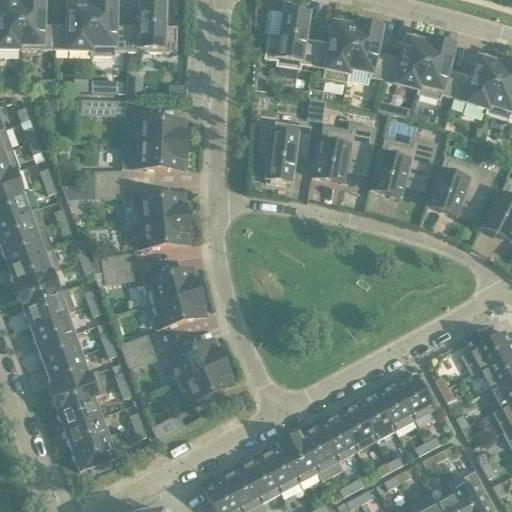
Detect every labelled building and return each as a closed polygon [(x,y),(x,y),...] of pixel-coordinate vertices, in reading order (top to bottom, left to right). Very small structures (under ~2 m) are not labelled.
[(0,0),(0,52),(18,52),(19,0),(0,0)] [(54,53),(55,27),(43,26),(43,0),(38,0),(22,0),(23,0),(19,0),(18,52),(54,53)] [(91,1),(90,59),(114,60),(114,54),(126,55),(127,28),(115,28),(115,2),(111,2),(110,0),(94,0),(95,2),(91,1)] [(127,28),(126,55),(176,56),(176,29),(164,29),(164,3),(159,3),(159,0),(143,0),(144,3),(139,2),(138,28),(127,28)] [(55,27),(54,53),(89,54),(89,59),(90,59),(91,1),(72,1),(72,6),(67,6),(66,27),(55,27)] [(312,69),(316,43),(304,42),(308,16),(303,15),(304,11),(288,9),(288,13),(283,12),(279,38),(267,36),(263,62),(275,64),(275,69),(299,73),(300,68),(312,69)] [(345,86),(358,25),(338,21),(338,26),(333,25),(329,46),(317,43),(316,43),(312,69),(323,72),(321,81),(345,86)] [(382,84),(388,58),(376,55),(381,30),(376,29),(377,25),(362,22),(361,26),(358,25),(345,86),(346,86),(349,72),(369,76),(368,81),(382,84)] [(416,97),(430,42),(411,37),(410,41),(405,40),(400,61),(388,58),(382,84),(416,92),(415,97),(416,97)] [(452,101),(459,76),(447,73),(454,48),(449,47),(450,43),(435,39),(434,43),(430,42),(416,97),(439,103),(441,98),(452,101)] [(485,117),(502,62),(483,56),(482,61),(477,59),(471,80),(459,76),(452,101),(486,112),(484,117),(485,117)] [(511,120),(511,61),(507,59),(506,63),(502,62),(485,117),(508,124),(509,119),(511,120)] [(311,99),(308,120),(323,122),(326,102),(311,99)] [(81,104),(80,117),(124,119),(125,105),(81,104)] [(24,110),(16,113),(20,126),(29,122),(24,110)] [(134,147),(185,149),(186,134),(183,130),(183,124),(135,122),(134,147)] [(270,182),(269,186),(285,188),(285,184),(290,185),(293,159),(306,161),(309,135),(294,132),(294,137),(274,135),(274,130),(259,128),(256,154),(268,156),(265,182),(270,182)] [(317,145),(311,180),(335,184),(341,185),(343,186),(343,184),(344,181),(346,167),(365,170),(372,133),(351,129),(349,136),(326,132),(323,146),(317,145)] [(4,131),(0,132),(0,155),(12,151),(4,131)] [(28,146),(36,143),(32,131),(24,134),(28,146)] [(36,143),(28,146),(32,157),(40,154),(36,143)] [(377,157),(369,192),(392,198),(398,199),(400,200),(401,198),(401,195),(405,181),(424,186),(433,149),(412,144),(410,151),(386,145),(383,159),(377,157)] [(185,149),(134,147),(134,171),(181,173),(181,167),(185,163),(185,149)] [(12,151),(0,155),(0,178),(13,174),(19,172),(11,152),(12,152),(12,151)] [(437,174),(425,208),(448,216),(455,218),(456,218),(457,217),(458,214),(462,200),(481,206),(491,177),(447,162),(442,176),(437,174)] [(43,186),(51,183),(47,171),(38,174),(43,186)] [(13,174),(0,178),(0,201),(21,194),(13,174)] [(94,188),(122,187),(122,174),(94,175),(94,188)] [(51,183),(43,186),(47,198),(55,195),(51,183)] [(122,187),(94,188),(95,201),(123,200),(122,187)] [(497,197),(481,229),(502,240),(508,243),(510,243),(510,242),(511,239),(511,238),(511,188),(509,187),(502,200),(497,197)] [(76,202),(76,191),(65,191),(65,202),(76,202)] [(21,194),(0,201),(0,224),(37,211),(37,210),(28,214),(21,195),(21,194)] [(137,227),(188,222),(186,208),(182,205),(182,198),(134,203),(137,227)] [(37,211),(0,224),(0,247),(45,231),(37,211)] [(58,227),(66,224),(62,212),(53,215),(58,227)] [(188,222),(137,227),(139,252),(186,247),(186,241),(189,237),(188,222)] [(66,224),(58,227),(62,239),(70,236),(66,224)] [(45,231),(0,247),(0,249),(7,268),(52,251),(45,231)] [(80,265),(88,262),(84,250),(75,253),(80,265)] [(52,251),(7,268),(14,287),(13,288),(14,289),(52,275),(60,272),(52,251)] [(88,262),(80,265),(84,277),(92,273),(93,276),(131,270),(128,257),(101,262),(101,263),(89,265),(88,262)] [(131,270),(93,276),(98,289),(105,287),(133,282),(131,270)] [(151,308),(200,295),(197,280),(192,278),(191,272),(145,284),(151,308)] [(52,275),(14,289),(22,310),(59,296),(52,275)] [(68,293),(22,310),(30,330),(66,317),(75,314),(68,293)] [(88,308),(96,304),(92,293),(83,296),(88,308)] [(200,295),(151,308),(157,331),(203,319),(202,313),(204,309),(200,295)] [(96,304),(88,308),(92,320),(100,317),(96,304)] [(66,317),(30,330),(37,350),(73,337),(66,317)] [(103,350),(111,347),(107,335),(103,325),(95,328),(99,338),(103,350)] [(471,378),(511,355),(511,349),(503,334),(490,342),(485,332),(464,343),(469,353),(460,358),(471,378)] [(73,337),(37,350),(44,371),(81,357),(73,337)] [(124,360),(150,350),(146,338),(120,348),(124,360)] [(178,385),(224,364),(218,351),(214,349),(211,343),(168,362),(178,385)] [(111,347),(103,350),(107,361),(116,358),(111,347)] [(150,350),(124,360),(129,372),(155,362),(150,350)] [(490,392),(511,380),(511,355),(471,378),(472,379),(480,374),(490,392)] [(81,357),(44,371),(51,390),(48,391),(48,393),(98,374),(97,373),(88,377),(81,357)] [(224,364),(178,385),(188,407),(231,388),(228,382),(230,378),(224,364)] [(98,374),(48,393),(55,413),(105,394),(98,374)] [(118,390),(126,387),(122,375),(113,378),(118,390)] [(423,380),(417,384),(414,378),(394,389),(413,423),(433,412),(439,409),(423,380)] [(440,395),(448,390),(442,379),(434,384),(440,395)] [(492,416),(511,404),(511,380),(490,392),(500,410),(491,415),(492,416)] [(126,387),(118,390),(122,402),(130,399),(126,387)] [(375,400),(394,434),(413,423),(394,389),(375,400)] [(448,390),(440,395),(446,406),(454,401),(448,390)] [(105,394),(55,413),(56,414),(63,433),(100,420),(93,400),(106,396),(105,394)] [(356,410),(375,444),(394,434),(375,400),(356,410)] [(502,435),(511,429),(511,404),(492,416),(502,435)] [(337,420),(356,454),(375,444),(356,410),(337,420)] [(133,431),(141,428),(137,416),(128,419),(133,431)] [(460,433),(468,428),(462,417),(454,422),(460,433)] [(152,431),(158,443),(183,430),(176,418),(152,431)] [(100,420),(63,433),(71,453),(116,436),(107,439),(100,420)] [(356,454),(337,420),(318,430),(337,464),(356,454)] [(141,428),(133,431),(137,442),(146,439),(141,428)] [(468,428),(460,433),(466,444),(474,439),(468,428)] [(511,452),(511,429),(502,435),(511,452)] [(296,437),(322,484),(342,473),(337,464),(318,430),(299,441),(297,436),(296,437)] [(116,436),(71,453),(79,475),(91,470),(92,475),(108,469),(106,465),(124,458),(116,436)] [(322,484),(296,437),(294,438),(294,439),(282,446),(281,445),(277,447),(298,485),(298,486),(316,476),(321,485),(322,484)] [(425,445),(429,453),(440,447),(436,439),(425,445)] [(429,453),(425,445),(414,451),(418,459),(429,453)] [(298,485),(277,447),(276,448),(279,452),(260,462),(279,496),(298,486),(298,485)] [(432,458),(436,466),(447,460),(443,452),(432,458)] [(481,471),(489,466),(483,455),(475,460),(481,471)] [(436,466),(432,458),(421,464),(425,472),(436,466)] [(387,466),(391,474),(402,468),(398,460),(387,466)] [(279,496),(260,462),(242,472),(263,511),(261,506),(279,496)] [(391,474),(387,466),(376,472),(380,480),(391,474)] [(489,466),(481,471),(487,482),(495,477),(489,466)] [(263,511),(242,472),(223,482),(238,511),(263,511)] [(394,479),(398,487),(409,481),(405,473),(394,479)] [(398,487),(394,479),(383,485),(387,493),(398,487)] [(349,486),(353,494),(364,488),(360,480),(349,486)] [(238,511),(223,482),(202,493),(212,511),(238,511)] [(491,489),(497,501),(505,497),(499,485),(491,489)] [(353,494),(349,486),(338,492),(342,500),(353,494)] [(452,496),(460,511),(486,511),(472,486),(452,496)] [(356,500),(360,507),(371,501),(367,494),(356,500)] [(460,511),(452,496),(451,497),(434,507),(430,498),(429,498),(436,511),(460,511)] [(436,511),(429,498),(410,509),(411,511),(436,511)] [(351,511),(360,507),(356,500),(345,506),(348,511),(351,511)]
